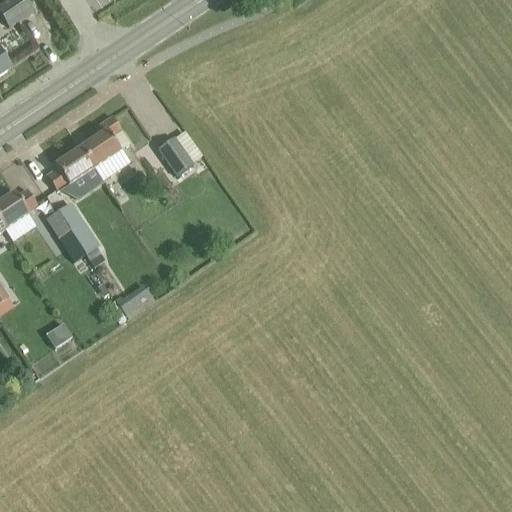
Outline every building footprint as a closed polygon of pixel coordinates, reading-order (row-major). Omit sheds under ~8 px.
[(33,14),(24,0),(10,0),(0,7),(0,17),(9,30),(33,14)] [(0,78),(10,71),(0,56),(0,78)] [(80,151),(94,171),(121,153),(112,140),(121,133),(112,120),(96,131),(100,137),(80,151)] [(177,180),(193,168),(174,141),(157,153),(177,180)] [(69,188),(94,171),(80,151),(54,168),(57,172),(46,179),(57,194),(68,186),(69,188)] [(0,204),(0,226),(5,233),(30,217),(29,215),(38,209),(27,193),(17,199),(14,195),(0,204)] [(73,239),(73,240),(85,258),(98,250),(86,232),(69,207),(58,214),(70,234),(73,239)] [(59,241),(60,240),(70,234),(58,214),(46,222),(59,241)] [(115,303),(126,319),(152,301),(142,287),(123,301),(121,298),(115,303)] [(0,306),(9,301),(0,288),(0,306)] [(128,321),(126,319),(117,306),(110,311),(120,325),(123,329),(130,323),(128,321)]
